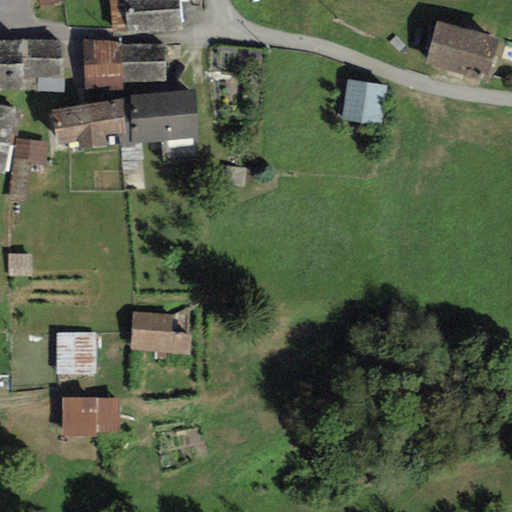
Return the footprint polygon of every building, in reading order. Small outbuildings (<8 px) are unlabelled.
[(107,0),(113,35),(129,35),(182,31),(178,0),(107,0)] [(436,22),(425,63),(486,80),(497,39),(436,22)] [(81,40),(84,91),(123,91),(122,84),(122,45),(122,43),(81,40)] [(21,42),(0,42),(0,89),(22,90),(22,79),(21,42)] [(61,79),(60,42),(21,42),(22,79),(61,79)] [(122,45),(122,84),(165,82),(165,44),(122,45)] [(347,81),(341,121),(380,126),(386,87),(347,81)] [(133,144),(199,138),(194,90),(129,96),(133,144)] [(129,96),(110,102),(116,134),(118,135),(121,148),(134,148),(133,144),(129,96)] [(116,134),(110,102),(52,110),(58,145),(78,142),(80,147),(107,145),(106,135),(116,134)] [(0,173),(4,175),(15,109),(0,106),(0,173)] [(45,142),(15,139),(9,201),(26,203),(30,164),(43,165),(45,142)] [(32,254),(8,254),(8,276),(32,276),(32,254)] [(133,313),(131,351),(189,354),(190,333),(172,332),(173,315),(133,313)] [(95,333),(56,333),(56,374),(95,374),(95,333)] [(119,398),(62,398),(62,438),(96,438),(96,433),(119,433),(119,398)]
